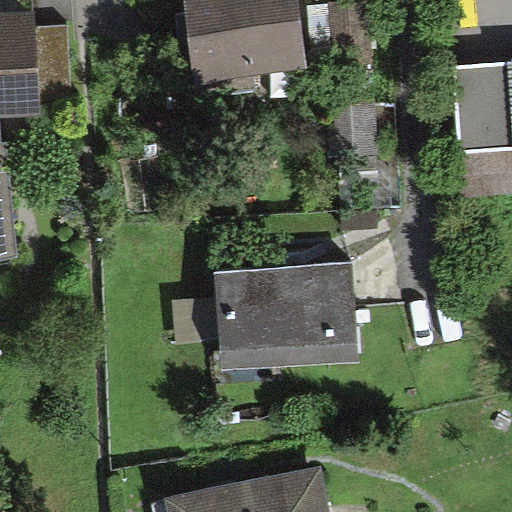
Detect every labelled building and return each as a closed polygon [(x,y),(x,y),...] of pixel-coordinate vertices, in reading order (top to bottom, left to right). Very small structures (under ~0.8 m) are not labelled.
[(295,0),(181,0),(193,94),(251,87),(248,67),(302,60),(295,0)] [(368,0),(333,0),(334,47),(369,47),(368,0)] [(0,89),(68,91),(70,10),(0,8),(0,236),(5,237),(8,108),(0,107),(0,89)] [(511,59),(446,64),(456,197),(511,192),(511,59)] [(373,81),(333,82),(333,135),(374,134),(373,81)] [(213,364),(357,356),(351,258),(207,265),(213,364)] [(166,511),(327,511),(318,466),(164,499),(166,511)]
